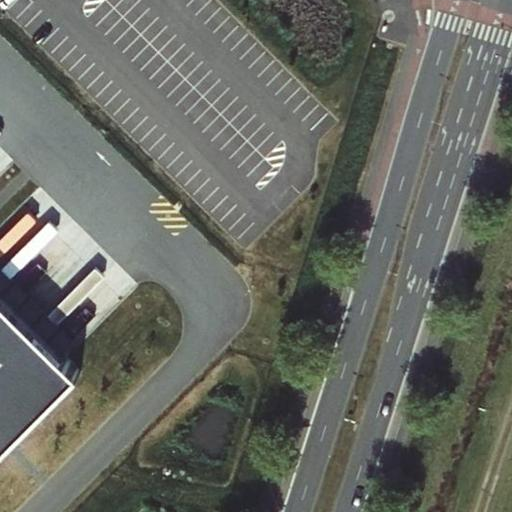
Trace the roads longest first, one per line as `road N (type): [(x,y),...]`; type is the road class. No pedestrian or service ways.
road 1 (primary): [(455,0),(296,511)]
road 2 (primary): [(348,511),(511,4)]
